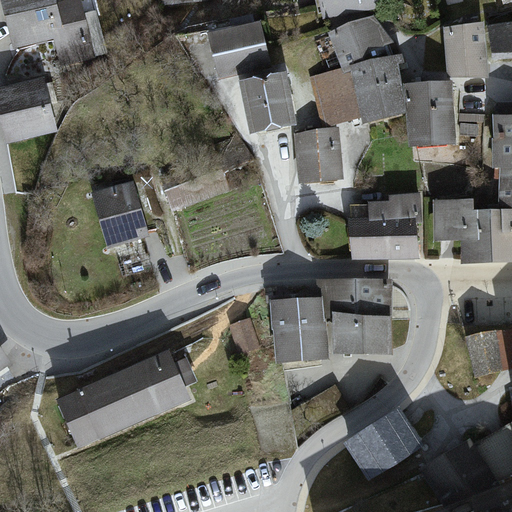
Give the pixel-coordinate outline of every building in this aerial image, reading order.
[(1,0),(13,45),(14,49),(54,39),(70,35),(67,24),(86,19),(81,0),(1,0)] [(388,0),(322,0),(327,21),(390,10),(388,0)] [(332,34),(344,72),(352,71),(355,72),(373,63),(398,49),(380,19),(332,34)] [(261,21),(207,34),(216,79),(272,67),(261,21)] [(511,22),(490,27),(496,62),(511,61),(511,22)] [(446,29),(452,78),(489,78),(486,24),(446,29)] [(400,61),(373,63),(355,72),(365,120),(373,127),(408,119),(411,147),(460,146),(458,85),(408,90),(400,61)] [(285,71),(242,81),(249,132),(296,128),(285,71)] [(344,72),(312,81),(320,129),(365,120),(355,72),(344,72)] [(44,76),(0,87),(0,123),(6,150),(57,136),(44,76)] [(511,117),(497,118),(503,212),(511,211),(511,117)] [(341,133),(294,135),(301,186),(346,182),(341,133)] [(132,182),(88,194),(111,252),(150,236),(132,182)] [(355,264),(421,261),(419,225),(423,222),(422,196),(391,198),(391,202),(369,203),(371,221),(351,222),(355,264)] [(479,202),(435,203),(436,244),(464,245),(463,269),(511,265),(511,211),(503,212),(481,213),(479,202)] [(317,279),(318,295),(326,295),(327,321),(334,320),(335,353),(393,351),(390,276),(317,279)] [(318,295),(273,297),(276,360),(328,357),(327,321),(326,295),(318,295)] [(474,376),(505,372),(503,350),(511,348),(511,328),(469,333),(474,376)] [(0,379),(22,364),(0,332),(0,379)] [(187,398),(166,351),(53,399),(73,447),(187,398)] [(427,450),(405,410),(346,444),(368,483),(427,450)] [(511,432),(510,427),(478,439),(485,456),(498,451),(502,459),(511,455),(511,432)] [(460,486),(471,504),(502,486),(474,439),(421,470),(438,499),(460,486)]
